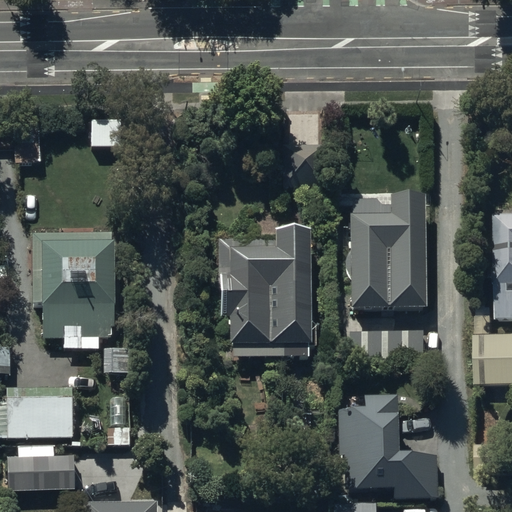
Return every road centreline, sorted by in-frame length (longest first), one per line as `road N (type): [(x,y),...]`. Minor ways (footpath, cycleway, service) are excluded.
road 1 (tertiary): [(353,40),(0,47)]
road 2 (tertiary): [(511,39),(353,40)]
